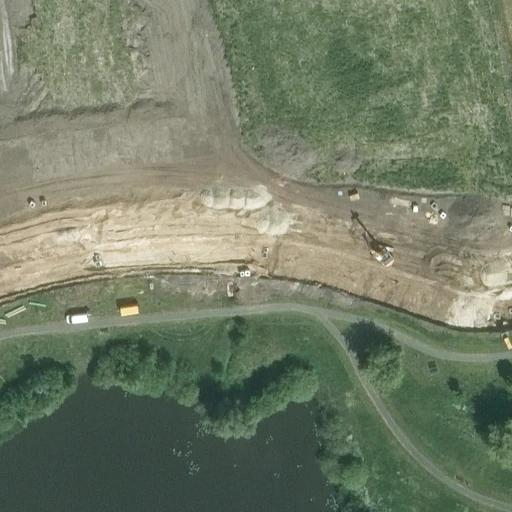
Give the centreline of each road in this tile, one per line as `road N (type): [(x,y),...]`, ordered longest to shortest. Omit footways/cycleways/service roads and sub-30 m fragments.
road 1 (unknown): [(0,284),(118,269),(511,315)]
road 2 (track): [(511,292),(231,272)]
